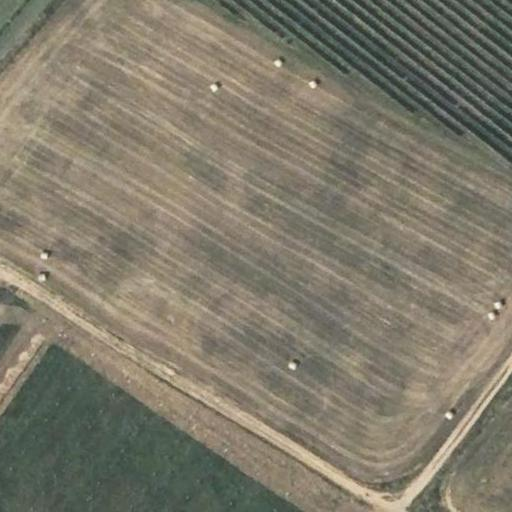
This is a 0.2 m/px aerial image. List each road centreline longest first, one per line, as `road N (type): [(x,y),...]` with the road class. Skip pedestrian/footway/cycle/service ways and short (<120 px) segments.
road 1 (track): [(0,276),(155,381),(377,511)]
road 2 (track): [(511,359),(396,511)]
